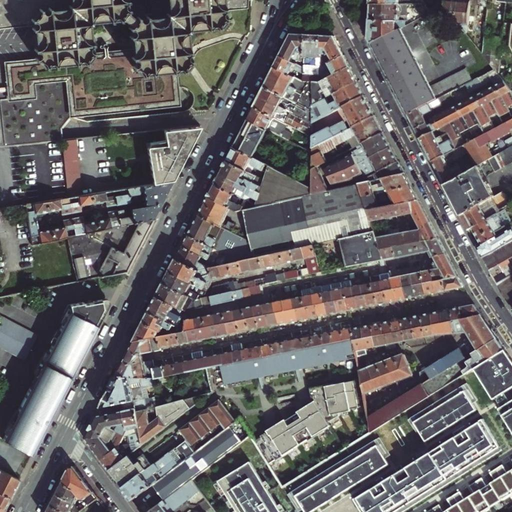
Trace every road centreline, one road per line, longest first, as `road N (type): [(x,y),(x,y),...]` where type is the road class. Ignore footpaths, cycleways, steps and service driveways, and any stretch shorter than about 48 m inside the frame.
road 1 (tertiary): [(255,62),(64,433)]
road 2 (residential): [(511,331),(335,0)]
